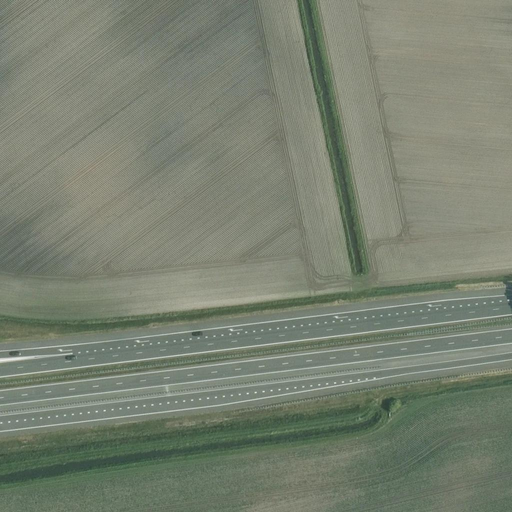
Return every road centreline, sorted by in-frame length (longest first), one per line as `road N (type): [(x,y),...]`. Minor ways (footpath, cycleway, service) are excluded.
road 1 (motorway): [(0,419),(511,355)]
road 2 (motorway): [(0,398),(511,336)]
road 3 (motorway): [(511,308),(72,361)]
